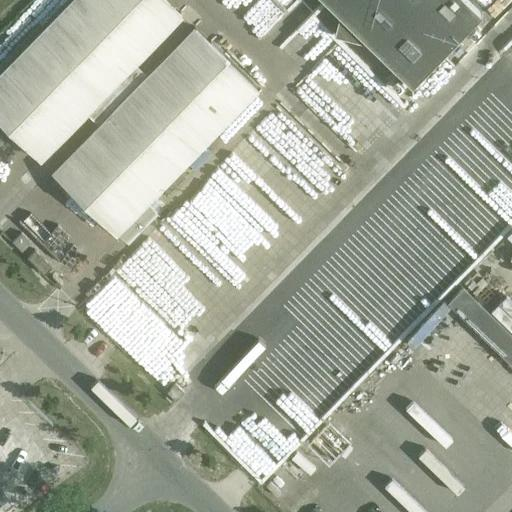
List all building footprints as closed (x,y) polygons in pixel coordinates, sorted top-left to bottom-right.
[(87,109),(101,123),(53,172),(115,232),(116,231),(145,201),(257,87),(195,26),(149,73),(135,59),(181,13),(168,0),(72,0),(0,74),(0,120),(39,158),(87,109)] [(200,0),(279,73),(314,35),(276,0),(200,0)] [(324,0),(339,14),(334,34),(369,43),(412,85),(482,14),(467,0),(324,0)] [(315,223),(328,211),(301,183),(288,195),(315,223)] [(145,201),(116,231),(128,243),(157,213),(145,201)] [(356,224),(373,215),(368,206),(351,215),(356,224)] [(331,213),(321,223),(341,243),(351,233),(331,213)] [(155,228),(177,241),(184,229),(162,216),(155,228)] [(15,231),(8,236),(20,251),(27,246),(15,231)] [(313,231),(304,241),(322,257),(331,248),(313,231)] [(136,247),(125,260),(141,274),(152,262),(136,247)] [(45,273),(52,266),(35,249),(27,256),(45,273)] [(449,301),(509,361),(511,357),(511,335),(463,287),(449,301)] [(204,344),(241,309),(221,289),(193,316),(206,328),(197,337),(204,344)] [(167,391),(176,400),(184,392),(175,383),(167,391)] [(435,465),(421,478),(428,485),(441,472),(435,465)]
